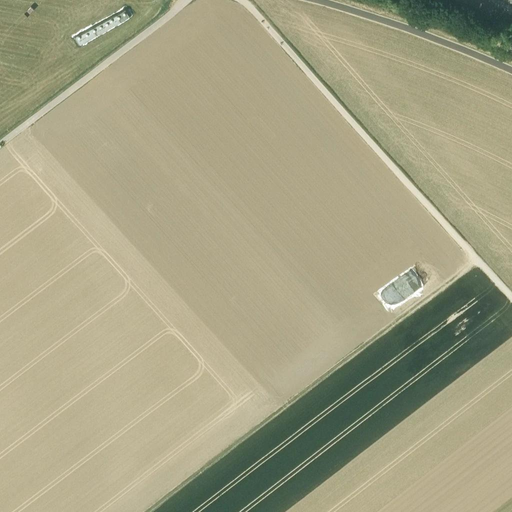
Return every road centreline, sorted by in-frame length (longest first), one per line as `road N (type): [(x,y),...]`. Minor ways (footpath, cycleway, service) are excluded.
road 1 (track): [(153,511),(476,260)]
road 2 (track): [(511,299),(240,0)]
